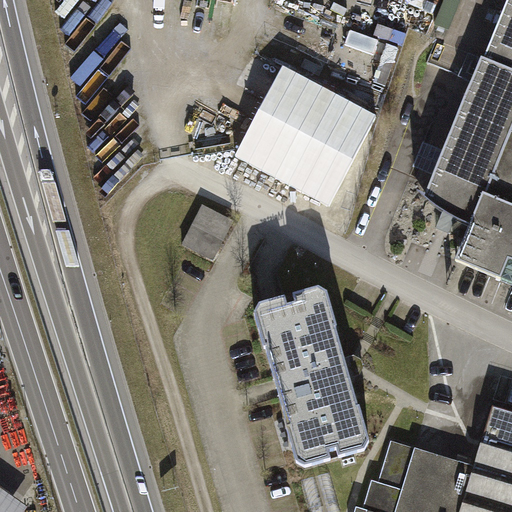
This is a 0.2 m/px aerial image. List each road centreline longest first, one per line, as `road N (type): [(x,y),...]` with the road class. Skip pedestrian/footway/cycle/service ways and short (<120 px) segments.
road 1 (trunk): [(145,511),(67,253),(5,0)]
road 2 (trunk): [(0,120),(124,511)]
road 3 (track): [(206,511),(129,248),(137,202),(179,170)]
road 4 (residential): [(179,170),(511,340)]
road 5 (primary): [(81,511),(0,263)]
